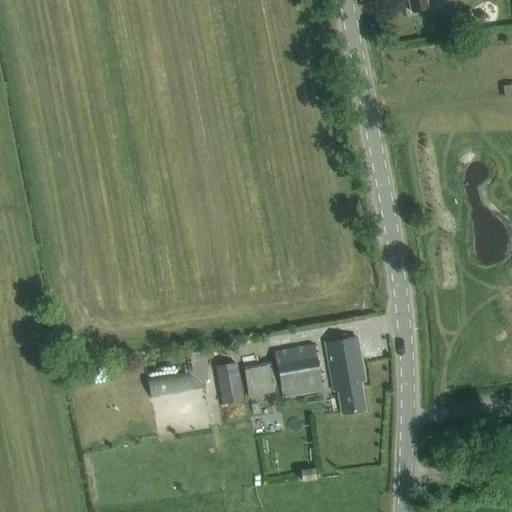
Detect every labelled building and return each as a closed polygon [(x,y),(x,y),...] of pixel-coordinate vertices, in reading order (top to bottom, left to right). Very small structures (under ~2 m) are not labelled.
[(424,0),(407,0),(411,13),(427,9),(424,0)] [(342,413),(365,409),(359,381),(364,380),(356,337),(325,343),(334,391),(338,391),(342,413)] [(274,352),(282,398),(322,391),(314,345),(274,352)] [(147,380),(150,396),(204,387),(207,368),(204,351),(181,354),(184,374),(147,380)] [(235,363),(215,366),(222,406),(243,402),(235,363)] [(258,433),(275,432),(274,412),(257,413),(258,433)] [(446,428),(448,437),(459,435),(457,426),(446,428)]
